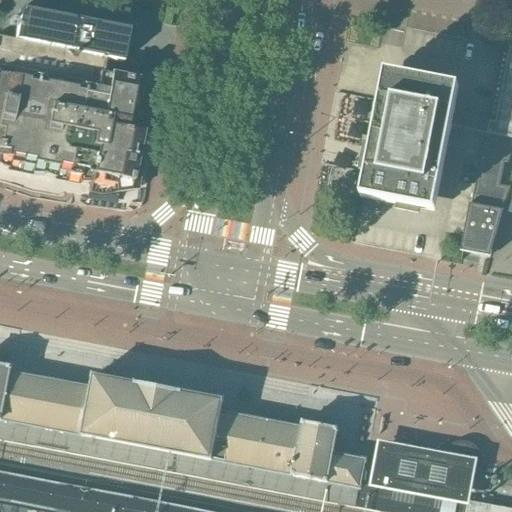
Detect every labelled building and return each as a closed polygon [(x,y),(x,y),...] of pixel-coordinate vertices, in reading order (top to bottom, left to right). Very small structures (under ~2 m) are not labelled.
[(13,42),(106,59),(122,63),(124,50),(128,50),(132,29),(82,19),(82,22),(19,9),(13,41),(13,42)] [(479,168),(478,171),(461,260),(462,261),(464,250),(491,256),(510,188),(508,188),(500,186),(505,163),(507,164),(509,165),(511,154),(511,29),(507,28),(507,29),(506,29),(488,122),(485,135),(481,160),(476,159),(475,167),(479,168)] [(13,41),(6,39),(0,37),(0,167),(7,170),(20,171),(31,175),(43,176),(55,180),(56,180),(56,178),(72,176),(73,173),(82,175),(86,175),(88,194),(99,196),(136,192),(152,103),(132,96),(135,82),(103,75),(106,59),(13,42),(13,41)] [(435,214),(452,129),(454,116),(459,89),(385,75),(361,200),(435,214)] [(302,430),(221,414),(223,407),(224,407),(225,402),(220,401),(219,402),(183,395),(183,394),(178,393),(178,394),(139,387),(140,385),(135,385),(135,386),(98,379),(98,378),(93,377),(92,382),(93,382),(92,390),(10,374),(11,373),(12,373),(13,368),(8,367),(8,368),(0,366),(0,422),(2,423),(2,422),(82,438),(86,439),(86,438),(209,462),(212,463),(293,478),(296,479),(324,484),(328,485),(357,490),(357,491),(360,491),(361,488),(365,465),(366,461),(362,461),(360,460),(360,461),(335,456),(333,455),(337,435),(338,435),(339,430),(334,429),(334,430),(307,425),(307,424),(303,423),(302,428),(303,428),(302,430)] [(437,467),(439,469),(440,470),(442,470),(444,471),(463,474),(465,475),(467,475),(469,476),(471,478),(474,481),(476,483),(477,485),(478,487),(482,467),(482,464),(482,462),(482,460),(482,458),(481,456),(480,454),(479,452),(478,450),(477,449),(475,448),(474,446),(472,445),(470,444),(468,444),(466,443),(465,443),(463,443),(460,443),(458,443),(457,444),(455,444),(453,445),(451,446),(438,456),(437,457),(436,459),(435,461),(435,463),(436,465),(437,467)] [(449,501),(443,500),(440,511),(454,511),(456,503),(449,501)] [(92,502),(91,509),(104,511),(121,511),(122,507),(92,502)]
